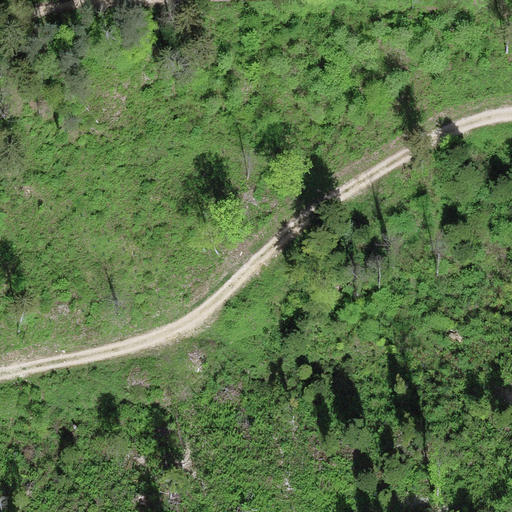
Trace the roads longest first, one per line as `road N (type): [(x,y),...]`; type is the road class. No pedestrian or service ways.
road 1 (track): [(511,111),(425,143),(211,300),(137,344),(0,372)]
road 2 (track): [(161,0),(65,6),(0,22)]
